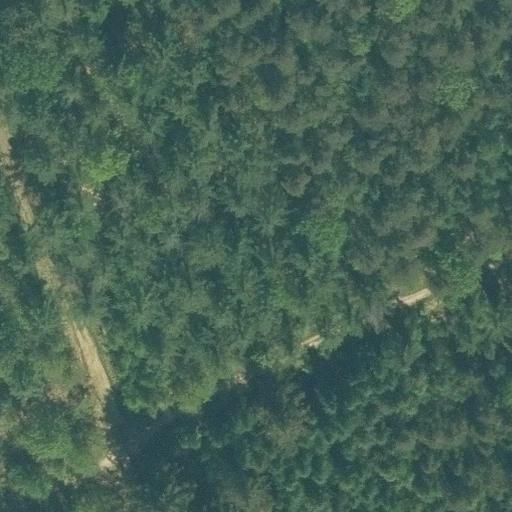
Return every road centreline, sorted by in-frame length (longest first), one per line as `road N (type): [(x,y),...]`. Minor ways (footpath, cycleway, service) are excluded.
road 1 (track): [(511,254),(199,396),(128,443)]
road 2 (track): [(0,80),(128,443)]
road 3 (track): [(128,443),(0,504)]
